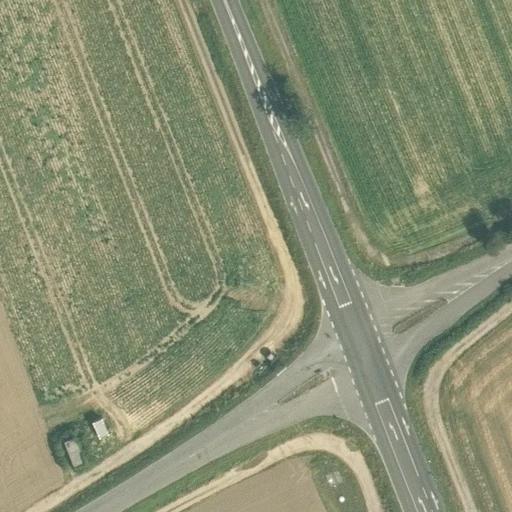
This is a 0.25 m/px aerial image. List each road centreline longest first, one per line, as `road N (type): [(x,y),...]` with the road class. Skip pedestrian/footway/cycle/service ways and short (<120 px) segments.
road 1 (track): [(180,0),(297,300),(291,324),(271,349),(34,511)]
road 2 (track): [(262,0),(358,236),(375,256),(432,257),(511,217)]
road 3 (tertiary): [(360,349),(221,0)]
road 4 (unclassified): [(360,349),(106,511)]
road 5 (track): [(169,511),(310,445),(351,454),(383,511)]
road 6 (track): [(511,307),(437,369),(429,385),(471,511)]
road 7 (residential): [(511,258),(360,349)]
road 8 (tertiary): [(423,511),(360,349)]
